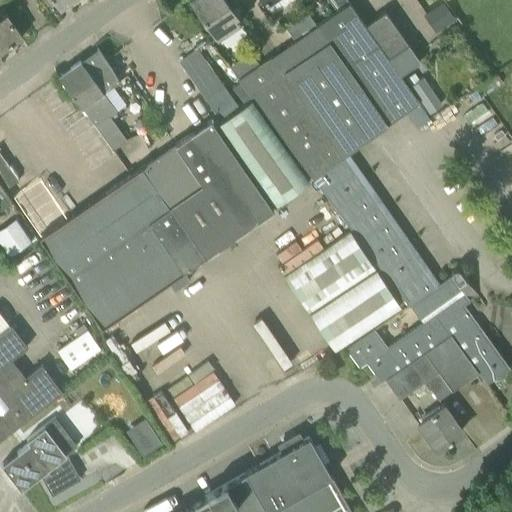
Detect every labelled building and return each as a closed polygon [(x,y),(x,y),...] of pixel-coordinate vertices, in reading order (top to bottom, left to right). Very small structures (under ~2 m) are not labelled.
[(54,0),(60,8),(71,0),(54,0)] [(191,0),(218,37),(241,21),(226,0),(191,0)] [(347,0),(330,0),(338,11),(348,3),(349,2),(347,0)] [(456,18),(443,0),(442,0),(424,13),(437,31),(456,18)] [(381,381),(385,378),(453,331),(478,371),(487,382),(510,366),(468,304),(481,295),(461,268),(456,268),(454,269),(453,274),(437,285),(344,156),(406,111),(417,127),(430,118),(387,58),(364,25),(348,3),(338,11),(316,26),(295,40),(260,64),(237,79),(410,305),(411,304),(423,321),(388,346),(375,327),(346,348),(360,367),(367,362),(381,381)] [(385,11),(364,25),(387,58),(408,44),(385,11)] [(0,17),(0,51),(23,36),(7,13),(0,17)] [(287,28),(295,40),(316,26),(308,13),(287,28)] [(98,47),(59,75),(82,107),(83,107),(113,149),(128,138),(111,115),(118,110),(105,91),(121,79),(98,47)] [(229,68),(237,79),(260,64),(252,53),(229,68)] [(407,85),(414,80),(407,70),(400,75),(407,85)] [(443,105),(424,76),(410,85),(430,114),(443,105)] [(222,120),(240,108),(220,79),(201,91),(221,121),(222,120)] [(216,125),(275,206),(309,181),(251,100),(216,125)] [(273,210),(223,135),(211,119),(145,165),(144,163),(137,168),(138,169),(68,217),(43,235),(40,237),(101,327),(184,269),(273,210)] [(0,151),(0,171),(10,187),(20,180),(0,151)] [(43,175),(17,192),(41,229),(67,211),(43,175)] [(0,209),(12,201),(0,182),(0,209)] [(376,267),(351,229),(284,274),(309,311),(376,267)] [(335,349),(401,305),(377,268),(310,312),(335,349)] [(269,362),(281,379),(298,367),(291,357),(302,349),(274,308),(256,321),(280,354),(269,362)] [(0,332),(0,438),(62,391),(41,363),(26,375),(12,358),(27,346),(11,325),(0,332)] [(58,350),(71,369),(100,348),(87,329),(58,350)] [(399,398),(425,380),(439,369),(453,389),(478,371),(453,331),(385,378),(399,398)] [(172,391),(198,428),(239,400),(213,363),(172,391)] [(439,399),(453,389),(439,369),(425,380),(439,399)] [(463,429),(444,404),(418,423),(436,449),(447,440),(448,442),(452,439),(451,438),(463,429)] [(79,478),(66,453),(44,426),(26,440),(29,442),(1,463),(21,489),(40,474),(52,493),(79,478)] [(137,442),(147,457),(166,445),(156,430),(137,442)] [(219,511),(352,511),(309,435),(300,441),(295,432),(294,433),(295,435),(288,439),(291,445),(209,493),(219,511)] [(219,511),(209,493),(175,511),(219,511)]
